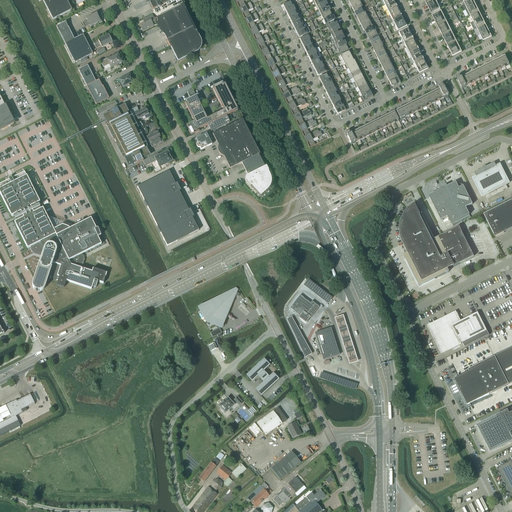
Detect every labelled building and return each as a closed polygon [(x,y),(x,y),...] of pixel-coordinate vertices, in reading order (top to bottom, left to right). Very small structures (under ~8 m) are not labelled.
[(42,0),(47,9),(53,20),(72,10),(66,0),(42,0)] [(160,6),(171,0),(147,0),(153,9),(158,7),(158,8),(159,8),(160,8),(160,7),(160,6)] [(234,0),(239,8),(245,5),(242,0),(243,0),(234,0)] [(438,4),(436,2),(438,0),(433,0),(426,4),(429,9),(438,4)] [(472,0),(468,0),(463,2),(467,9),(475,5),(472,0)] [(285,11),(295,6),(292,1),(282,6),(285,11)] [(387,11),(396,6),(393,1),(384,6),(387,11)] [(318,11),(327,7),(325,2),(316,6),(318,11)] [(251,5),(250,5),(249,3),(245,5),(239,8),(244,19),(250,16),(248,11),(253,8),(251,5)] [(354,12),(362,8),(360,4),(352,8),(354,12)] [(431,14),(440,10),(438,4),(429,9),(431,14)] [(184,10),(185,10),(183,5),(156,18),(159,25),(167,40),(192,27),(184,10)] [(467,9),(465,10),(468,17),(470,16),(479,11),(475,5),(467,9)] [(287,15),(297,10),(295,6),(285,11),(287,15)] [(389,16),(399,11),(396,6),(387,11),(389,16)] [(321,16),(329,11),(327,7),(318,11),(321,16)] [(356,17),(365,13),(362,8),(354,12),(356,17)] [(289,20),(299,15),(297,10),(287,15),(289,20)] [(323,20),(331,16),(329,11),(321,16),(323,20)] [(392,21),(401,16),(399,11),(389,16),(392,21)] [(435,21),(444,16),(441,11),(432,16),(435,21)] [(479,11),(470,16),(473,22),(482,18),(479,11)] [(358,22),(367,17),(365,13),(356,17),(358,22)] [(98,15),(97,16),(96,14),(86,19),(87,21),(82,23),(84,28),(89,25),(90,26),(97,23),(98,24),(102,22),(98,15)] [(256,16),(255,14),(250,16),(244,19),(250,30),(255,27),(253,22),(258,19),(256,16)] [(292,24),(301,19),(299,15),(289,20),(292,24)] [(142,31),(143,31),(143,32),(153,27),(151,23),(155,21),(152,16),(146,18),(148,22),(140,26),(141,29),(142,31)] [(331,16),(323,20),(325,25),(334,21),(331,16)] [(395,26),(404,21),(401,16),(392,21),(395,26)] [(437,26),(446,21),(444,16),(435,21),(437,26)] [(361,26),(369,22),(367,17),(358,22),(361,26)] [(482,18),(473,22),(477,28),(485,24),(482,18)] [(294,29),(302,25),(304,24),(301,19),(292,24),(294,29)] [(397,31),(406,27),(404,21),(395,26),(397,31)] [(440,31),(449,27),(446,21),(437,26),(440,31)] [(65,44),(74,40),(65,22),(65,23),(56,27),(65,44)] [(328,31),(337,27),(335,22),(326,26),(328,31)] [(372,26),(371,26),(369,22),(361,26),(363,31),(364,30),(372,26)] [(302,25),(294,29),(296,34),(305,29),(307,28),(304,24),(302,25)] [(485,24),(477,28),(480,35),(488,31),(485,24)] [(262,26),(261,27),(260,25),(255,27),(250,30),(255,41),(261,38),(261,37),(258,33),(264,30),(262,26)] [(366,35),(375,31),(372,26),(371,26),(372,26),(364,30),(366,35)] [(196,31),(194,31),(192,27),(167,40),(177,62),(192,55),(192,54),(196,52),(198,51),(199,49),(200,47),(201,44),(201,42),(200,40),(198,36),(198,35),(196,31)] [(331,36),(339,31),(337,27),(328,31),(331,36)] [(442,36),(451,32),(449,27),(440,31),(442,36)] [(305,29),(296,34),(298,38),(307,34),(310,33),(307,28),(305,29)] [(401,38),(410,33),(407,28),(398,33),(401,38)] [(333,40),(342,36),(339,31),(331,36),(333,40)] [(368,40),(377,35),(375,31),(366,35),(368,40)] [(488,31),(480,35),(483,42),(492,37),(488,31)] [(445,41),(454,37),(451,32),(442,36),(445,41)] [(403,43),(412,39),(410,33),(401,38),(403,43)] [(74,63),(93,54),(83,35),(74,40),(65,44),(74,63)] [(98,41),(94,44),(96,49),(101,46),(101,48),(104,46),(105,47),(108,45),(108,44),(112,42),(108,35),(98,40),(98,41)] [(267,37),(266,37),(265,35),(261,37),(261,38),(255,41),(260,51),(266,48),(264,43),(269,41),(267,37)] [(301,45),(311,40),(309,35),(299,40),(301,45)] [(344,40),(343,38),(342,36),(333,40),(331,41),(333,45),(334,45),(343,41),(344,40)] [(372,46),(380,41),(378,37),(369,41),(372,46)] [(447,46),(456,42),(454,37),(445,41),(447,46)] [(406,48),(415,44),(412,39),(403,43),(406,48)] [(304,49),(314,44),(311,40),(301,45),(304,49)] [(334,51),(337,50),(345,45),(343,41),(334,45),(332,46),(334,51)] [(382,47),(383,46),(380,41),(372,46),(374,50),(382,46),(382,47)] [(450,52),(459,47),(456,42),(447,46),(450,52)] [(306,54),(316,49),(314,44),(304,49),(306,54)] [(408,53),(417,49),(415,44),(406,48),(408,53)] [(345,45),(337,50),(339,54),(348,50),(345,45)] [(273,48),(272,48),(271,46),(266,48),(260,51),(266,62),(272,59),(269,54),(275,51),(273,48)] [(384,51),(382,47),(382,46),(374,50),(373,51),(375,55),(384,51)] [(453,57),(462,52),(459,47),(450,52),(453,57)] [(317,54),(318,53),(316,49),(306,54),(308,58),(317,54)] [(411,58),(420,54),(417,49),(408,53),(411,58)] [(342,61),(351,56),(348,51),(340,56),(342,61)] [(378,60),(386,56),(384,51),(375,55),(378,60)] [(319,58),(317,54),(308,58),(310,63),(319,58)] [(413,63),(423,59),(420,54),(411,58),(413,63)] [(119,57),(118,55),(113,57),(110,58),(110,57),(100,62),(103,68),(109,65),(111,68),(114,66),(114,67),(116,67),(118,65),(117,65),(121,63),(120,60),(121,60),(119,57)] [(462,89),(510,65),(505,55),(461,78),(460,75),(456,77),(462,89)] [(344,65),(353,61),(351,56),(342,61),(344,65)] [(380,64),(389,60),(386,56),(378,60),(380,64)] [(278,59),(277,59),(276,57),(272,59),(266,62),(271,73),(277,70),(275,65),(280,62),(278,59)] [(321,58),(319,58),(310,63),(313,67),(321,63),(323,62),(321,58)] [(416,69),(425,64),(423,59),(413,63),(416,69)] [(356,65),(355,62),(354,60),(353,61),(344,65),(345,65),(344,66),(346,70),(348,69),(356,65)] [(382,69),(391,65),(389,60),(380,64),(382,69)] [(315,72),(324,68),(321,63),(313,67),(315,72)] [(419,74),(428,69),(425,64),(416,69),(419,74)] [(350,74),(358,70),(356,65),(348,69),(350,74)] [(385,74),(393,69),(391,65),(382,69),(385,74)] [(87,66),(78,70),(86,87),(95,82),(87,66)] [(317,77),(326,72),(328,71),(326,67),(324,68),(315,72),(317,77)] [(283,69),(282,70),(281,68),(277,70),(271,73),(277,83),(282,81),(282,80),(280,76),(285,73),(283,69)] [(387,78),(396,74),(393,69),(385,74),(387,78)] [(352,78),(361,74),(358,70),(350,74),(352,78)] [(327,74),(318,78),(321,83),(331,78),(328,73),(327,74)] [(354,83),(363,79),(361,74),(352,78),(354,83)] [(389,83),(398,79),(396,74),(387,78),(389,83)] [(130,77),(129,75),(125,77),(124,77),(122,78),(122,77),(113,82),(115,86),(119,84),(121,88),(125,86),(126,87),(129,86),(129,84),(132,82),(131,80),(132,80),(130,77)] [(289,80),(288,80),(287,78),(282,80),(282,81),(277,83),(282,94),(288,91),(285,86),(291,84),(289,80)] [(331,78),(321,83),(323,87),(333,82),(331,78)] [(357,88),(365,83),(363,79),(354,83),(355,83),(353,84),(355,89),(357,88)] [(392,88),(400,83),(398,79),(389,83),(392,88)] [(102,87),(98,80),(95,82),(86,87),(96,105),(108,99),(102,87)] [(333,82),(323,87),(325,92),(336,87),(333,82)] [(224,84),(223,85),(222,83),(210,89),(212,88),(223,111),(215,115),(217,120),(226,115),(226,116),(238,110),(224,83),(224,84)] [(359,92),(368,88),(365,83),(357,88),(359,92)] [(439,89),(395,111),(400,121),(435,103),(436,106),(440,104),(439,101),(448,97),(442,84),(438,86),(439,89)] [(336,87),(325,92),(328,97),(338,91),(336,87)] [(298,89),(296,90),(295,88),(288,91),(282,94),(287,105),(293,102),(291,97),(300,92),(298,89)] [(361,97),(370,92),(368,88),(359,92),(361,97)] [(197,96),(196,96),(192,90),(187,92),(190,99),(185,101),(186,103),(185,104),(194,122),(198,130),(208,125),(211,131),(229,122),(226,116),(226,115),(217,120),(215,115),(207,119),(196,97),(197,96)] [(338,91),(328,97),(330,101),(338,97),(340,96),(338,91)] [(362,102),(372,97),(370,92),(361,97),(360,98),(362,102)] [(0,129),(13,123),(0,97),(0,129)] [(338,97),(330,101),(332,106),(341,101),(338,97)] [(303,100),(301,100),(300,99),(293,102),(287,105),(293,116),(299,113),(296,108),(306,103),(304,99),(303,100)] [(341,101),(332,106),(334,110),(343,106),(345,105),(343,100),(341,101)] [(343,106),(334,110),(337,115),(345,111),(347,110),(345,105),(343,106)] [(147,147),(141,136),(146,133),(141,123),(135,124),(132,118),(130,114),(128,115),(127,112),(124,107),(120,109),(109,114),(104,117),(106,120),(108,125),(106,126),(113,140),(114,140),(116,143),(115,144),(123,159),(125,158),(127,161),(129,165),(148,155),(146,151),(145,148),(147,147)] [(149,114),(145,107),(138,111),(136,107),(129,111),(130,114),(132,118),(136,116),(137,120),(149,114)] [(309,110),(307,111),(306,109),(299,113),(293,116),(298,127),(304,124),(304,123),(302,119),(311,114),(309,110)] [(351,145),(399,121),(394,111),(350,134),(349,131),(345,133),(351,145)] [(255,149),(243,126),(245,125),(242,119),(212,134),(216,141),(218,146),(218,147),(218,149),(218,151),(218,152),(219,154),(220,155),(221,156),(222,157),(224,157),(226,162),(230,169),(241,163),(258,155),(259,154),(257,149),(255,149)] [(315,121),(312,122),(311,120),(304,123),(304,124),(298,127),(304,137),(309,134),(307,129),(316,125),(315,121)] [(192,133),(198,130),(194,122),(191,123),(191,124),(191,125),(187,127),(190,134),(192,133)] [(161,139),(157,131),(146,137),(150,144),(152,148),(163,142),(161,139)] [(320,132),(317,133),(316,131),(309,134),(304,137),(309,148),(315,145),(312,140),(322,135),(320,132)] [(211,145),(209,140),(211,139),(208,133),(195,139),(197,143),(197,144),(196,144),(196,145),(196,146),(196,147),(197,148),(198,148),(199,148),(200,151),(211,145)] [(159,167),(172,161),(167,152),(159,156),(157,153),(143,161),(145,167),(156,161),(159,167)] [(245,179),(246,183),(250,187),(251,187),(260,197),(267,191),(270,187),(271,182),(270,178),(270,176),(268,171),(266,166),(265,167),(258,155),(241,163),(247,176),(245,179)] [(485,196),(506,185),(509,183),(500,165),(496,167),(494,163),(490,166),(487,167),(487,166),(486,166),(485,167),(484,167),(483,168),(482,168),(481,169),(481,170),(474,173),(476,177),(473,179),(482,197),(485,196)] [(8,180),(0,183),(0,194),(11,217),(13,216),(15,218),(16,221),(14,222),(27,249),(40,242),(43,249),(43,251),(41,256),(40,258),(39,263),(38,266),(32,283),(32,284),(32,285),(32,287),(33,288),(33,289),(34,290),(35,291),(37,291),(38,292),(39,292),(40,292),(40,291),(41,291),(42,291),(42,290),(43,290),(43,289),(44,289),(44,288),(45,288),(45,287),(47,281),(48,276),(49,275),(51,275),(50,278),(57,281),(56,285),(64,288),(66,281),(79,286),(83,287),(91,290),(91,289),(92,287),(95,288),(97,282),(103,284),(107,273),(93,269),(91,272),(82,269),(84,260),(84,258),(83,256),(82,254),(90,250),(94,248),(101,245),(97,237),(101,236),(97,229),(96,229),(91,218),(69,229),(69,228),(68,228),(67,227),(62,225),(53,230),(49,221),(42,208),(40,209),(37,203),(40,202),(24,172),(11,178),(11,177),(9,178),(8,179),(8,180)] [(176,184),(175,184),(169,172),(137,187),(154,220),(185,204),(179,191),(180,191),(176,184)] [(470,218),(469,215),(466,208),(473,204),(463,186),(459,188),(457,184),(448,188),(448,189),(463,218),(456,222),(457,225),(470,218)] [(448,189),(448,188),(446,186),(441,188),(443,191),(429,198),(432,202),(441,220),(448,217),(451,224),(452,224),(453,227),(457,225),(456,222),(463,218),(448,189)] [(511,200),(483,215),(484,216),(485,217),(495,237),(495,238),(504,233),(503,231),(511,226),(511,200)] [(190,210),(188,211),(185,204),(154,220),(167,246),(198,231),(192,218),(193,217),(190,210)] [(402,234),(401,234),(402,234),(403,236),(403,238),(404,239),(404,241),(405,243),(404,243),(404,244),(405,243),(407,247),(406,247),(407,249),(408,249),(409,252),(421,246),(434,239),(422,215),(418,206),(413,208),(413,207),(413,208),(412,210),(410,211),(409,212),(408,214),(407,215),(406,215),(407,215),(406,217),(405,219),(404,220),(403,222),(403,224),(402,224),(403,224),(402,226),(402,228),(402,230),(402,232),(402,234)] [(456,228),(443,235),(458,265),(459,265),(474,257),(462,232),(459,228),(459,227),(456,228)] [(434,239),(421,246),(437,278),(449,272),(447,267),(452,265),(453,267),(458,265),(443,235),(442,236),(434,239)] [(409,252),(403,255),(410,268),(410,267),(419,286),(437,278),(421,246),(409,252)] [(223,322),(236,292),(234,290),(204,305),(223,322)] [(311,302),(310,304),(300,296),(289,309),(300,317),(299,318),(305,323),(309,318),(310,319),(319,307),(311,302)] [(208,320),(213,315),(206,308),(201,313),(208,320)] [(489,336),(478,313),(460,322),(455,313),(428,326),(433,335),(433,337),(434,339),(434,340),(435,342),(436,343),(437,344),(442,354),(460,344),(462,343),(464,348),(489,336)] [(215,326),(220,321),(213,315),(208,320),(215,326)] [(357,362),(342,315),(333,318),(348,365),(357,362)] [(311,354),(291,317),(286,320),(304,358),(311,354)] [(338,356),(330,328),(315,333),(323,360),(338,356)] [(221,333),(220,330),(219,329),(210,333),(212,338),(221,333)] [(211,351),(217,349),(214,343),(208,346),(211,351)] [(467,405),(511,383),(511,347),(468,370),(469,372),(454,379),(467,405)] [(262,371),(268,365),(264,360),(257,366),(255,368),(247,376),(251,381),(258,375),(259,376),(263,381),(264,382),(256,390),(261,395),(269,387),(269,388),(271,386),(271,385),(277,379),(273,375),(269,378),(268,377),(267,376),(268,375),(267,375),(266,375),(265,374),(265,373),(265,372),(264,373),(263,372),(262,371)] [(33,393),(22,399),(26,408),(38,402),(33,393)] [(239,406),(242,403),(237,397),(233,400),(234,401),(231,403),(227,398),(224,401),(221,403),(222,403),(218,406),(221,409),(219,410),(223,415),(230,408),(231,410),(234,407),(235,408),(238,406),(239,406)] [(21,411),(26,408),(22,399),(16,401),(16,400),(5,406),(11,419),(0,423),(0,436),(20,426),(19,424),(17,419),(15,416),(22,413),(21,411)] [(0,408),(0,423),(3,422),(2,420),(10,416),(5,406),(0,408)] [(256,424),(265,436),(287,420),(278,408),(256,424)] [(482,423),(480,431),(487,447),(496,450),(509,443),(511,437),(510,433),(511,433),(511,412),(509,414),(508,411),(507,410),(482,423)] [(294,438),(301,434),(295,423),(287,427),(290,433),(291,433),(294,438)] [(280,480),(300,463),(291,452),(270,469),(280,480)] [(511,458),(511,459),(511,461),(509,462),(509,463),(499,469),(511,494),(511,458)] [(203,483),(217,465),(219,462),(215,459),(199,480),(203,483)] [(241,465),(232,473),(237,478),(246,470),(241,465)] [(216,473),(225,481),(231,473),(222,466),(216,473)] [(295,477),(284,488),(292,497),(304,486),(295,477)] [(269,495),(268,495),(271,492),(267,488),(263,483),(260,486),(247,498),(256,508),(269,495)] [(194,511),(203,511),(217,495),(208,488),(191,509),(194,511)] [(284,511),(323,511),(324,511),(320,507),(319,507),(316,504),(318,502),(325,497),(320,491),(314,496),(311,493),(294,507),(292,505),(284,511)] [(283,503),(276,495),(272,499),(279,507),(283,503)] [(271,511),(273,508),(268,503),(262,505),(260,511),(271,511)]
